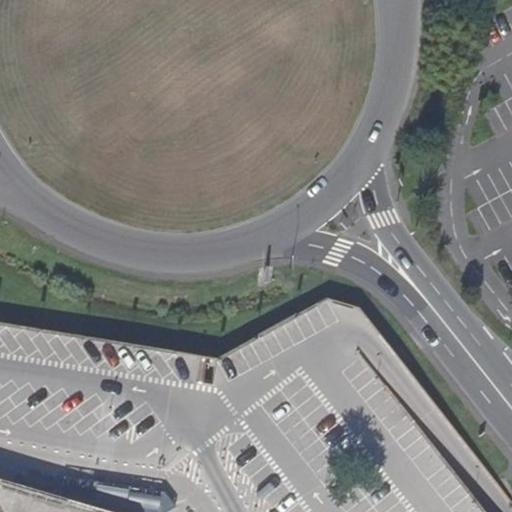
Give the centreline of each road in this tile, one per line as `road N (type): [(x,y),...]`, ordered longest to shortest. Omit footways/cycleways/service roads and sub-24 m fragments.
road 1 (secondary): [(14,181),(89,232),(133,245),(179,249),(268,227)]
road 2 (tertiary): [(268,227),(370,266),(448,327)]
road 3 (tertiary): [(448,327),(382,220),(353,155)]
road 4 (secondary): [(353,155),(375,114),(392,22)]
